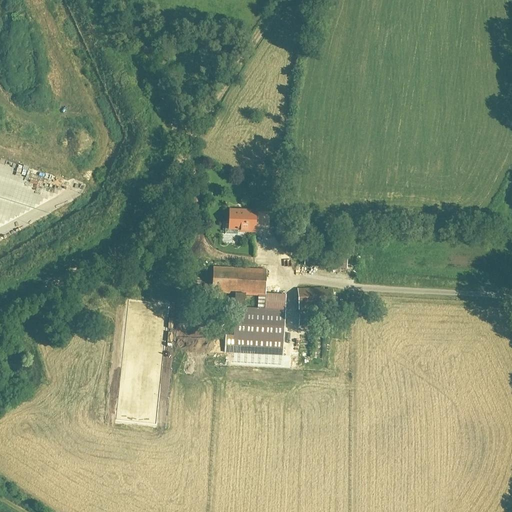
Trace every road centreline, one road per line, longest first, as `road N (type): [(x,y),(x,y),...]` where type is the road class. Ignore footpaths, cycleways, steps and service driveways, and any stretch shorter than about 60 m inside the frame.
road 1 (track): [(0,313),(139,236),(220,92),(287,0)]
road 2 (track): [(185,151),(119,0)]
